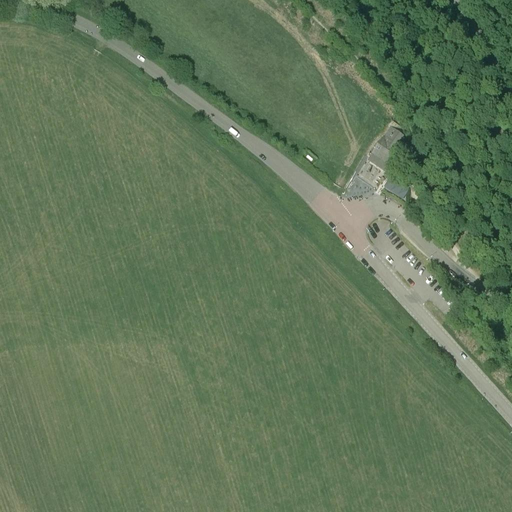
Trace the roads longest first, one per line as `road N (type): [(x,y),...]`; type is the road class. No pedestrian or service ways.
road 1 (tertiary): [(339,221),(297,178),(121,47),(76,20),(0,3)]
road 2 (tertiary): [(511,416),(339,221)]
road 3 (tertiary): [(339,221),(361,207),(393,212),(511,313)]
